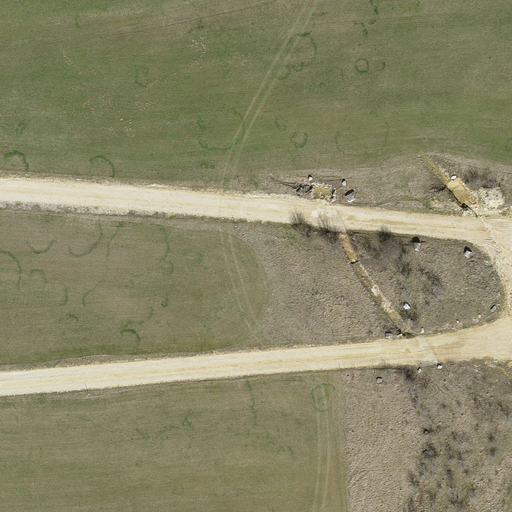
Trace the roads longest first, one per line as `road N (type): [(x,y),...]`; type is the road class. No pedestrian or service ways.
road 1 (track): [(511,230),(0,189)]
road 2 (track): [(0,386),(511,346)]
